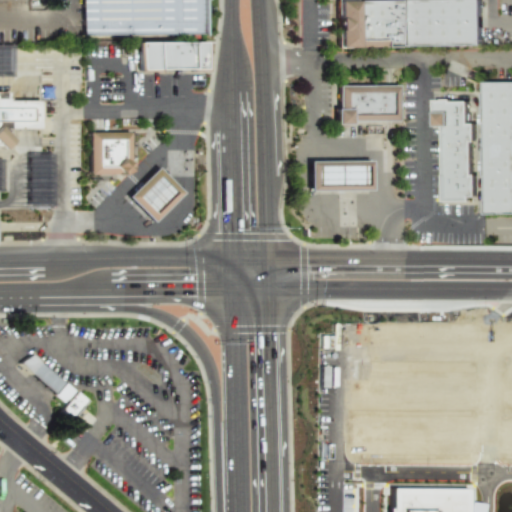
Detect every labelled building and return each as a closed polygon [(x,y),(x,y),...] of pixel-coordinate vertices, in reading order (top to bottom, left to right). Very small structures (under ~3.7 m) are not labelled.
[(207,0),(207,35),(85,36),(85,0),(207,0)] [(479,54),(335,57),(334,12),(478,9),(479,54)] [(139,43),(204,42),(204,73),(139,74),(139,43)] [(0,73),(15,73),(15,45),(0,45),(0,73)] [(485,79),(511,79),(511,215),(484,215),(485,79)] [(334,85),(395,85),(395,129),(334,129),(334,85)] [(0,91),(5,91),(5,101),(40,101),(40,131),(12,130),(12,147),(0,147),(0,91)] [(433,95),(480,96),(479,203),(444,203),(445,126),(433,126),(433,95)] [(88,133),(127,133),(128,161),(123,167),(118,172),(88,171),(88,133)] [(305,190),(367,189),(366,160),(304,161),(305,190)] [(182,193),(150,224),(125,199),(156,167),(182,193)] [(61,404),(55,411),(66,421),(83,403),(28,351),(17,363),(61,404)] [(511,480),(511,389),(495,389),(494,480),(511,480)] [(384,511),(385,508),(387,508),(387,488),(465,488),(464,511),(384,511)] [(466,511),(468,502),(481,504),(479,511),(466,511)]
